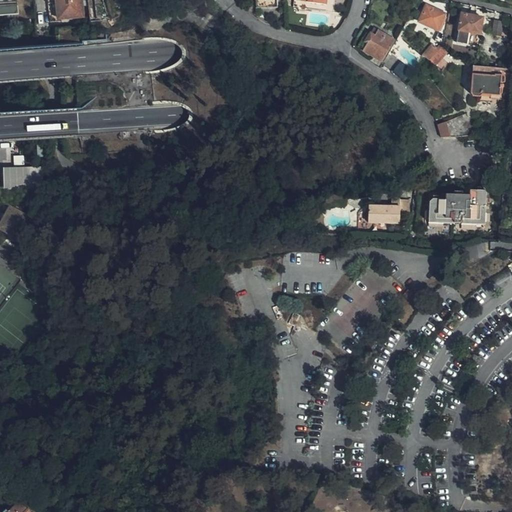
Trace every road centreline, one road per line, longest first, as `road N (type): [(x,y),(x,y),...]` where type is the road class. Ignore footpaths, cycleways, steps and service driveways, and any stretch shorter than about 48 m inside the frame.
road 1 (motorway): [(511,58),(324,47),(0,68)]
road 2 (motorway): [(0,128),(260,112),(511,122)]
road 3 (residential): [(221,0),(268,36),(303,43),(344,40),(360,0)]
